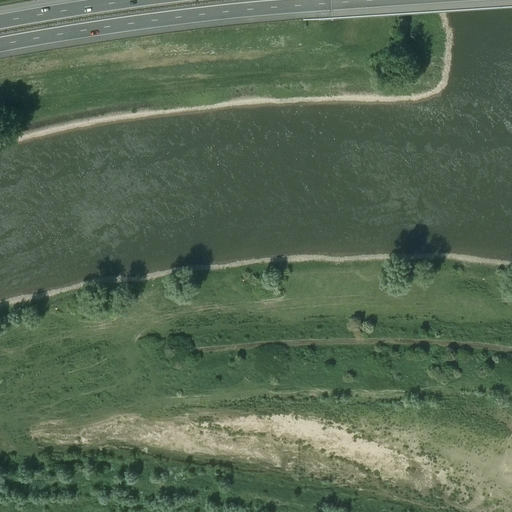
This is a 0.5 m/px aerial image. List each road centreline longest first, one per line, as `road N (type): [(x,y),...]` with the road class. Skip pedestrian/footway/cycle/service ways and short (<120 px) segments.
road 1 (motorway): [(0,46),(382,0)]
road 2 (motorway): [(146,0),(0,23)]
